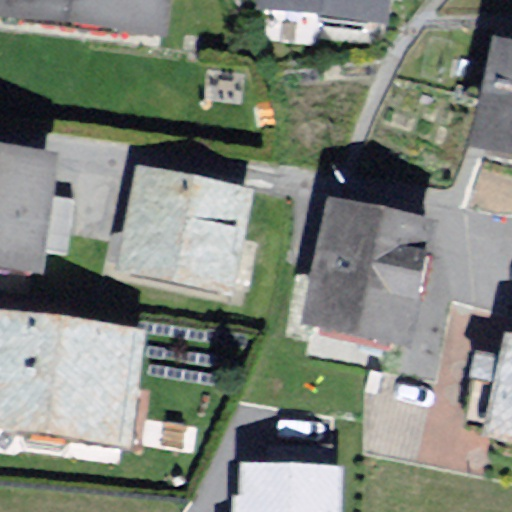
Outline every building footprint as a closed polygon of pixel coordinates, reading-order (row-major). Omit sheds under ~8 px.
[(158,0),(0,0),(0,8),(155,28),(158,0)] [(264,0),(264,2),(379,16),(381,0),(264,0)] [(511,47),(498,44),(477,140),(511,147),(511,47)] [(46,159),(0,151),(0,261),(29,266),(46,159)] [(244,194),(141,173),(122,263),(225,285),(244,194)] [(429,226),(331,204),(306,317),(404,338),(429,226)] [(511,338),(492,428),(511,432),(511,338)] [(116,372),(0,364),(0,470),(110,477),(116,372)] [(343,511),(344,463),(243,462),(243,493),(234,493),(233,511),(343,511)]
